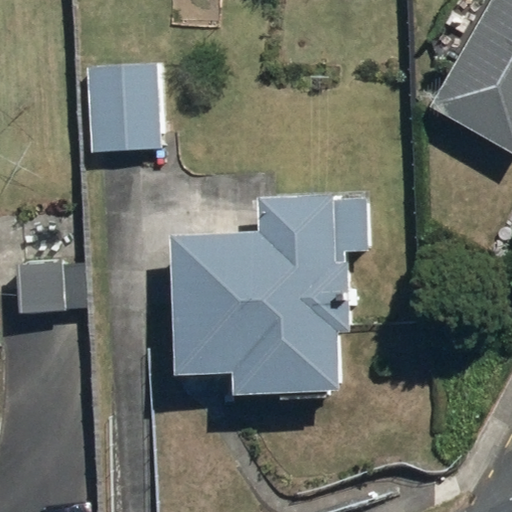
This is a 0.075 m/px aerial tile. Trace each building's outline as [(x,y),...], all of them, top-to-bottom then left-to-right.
[(511,0),(505,0),(451,102),(511,134),(511,0)] [(172,56),(96,60),(99,146),(176,143),(172,56)] [(193,236),(187,373),(248,376),(247,396),(370,401),(378,192),(278,187),(276,239),(193,236)] [(0,442),(13,443),(7,217),(0,217),(0,442)] [(80,255),(30,255),(30,314),(80,314),(80,255)]
